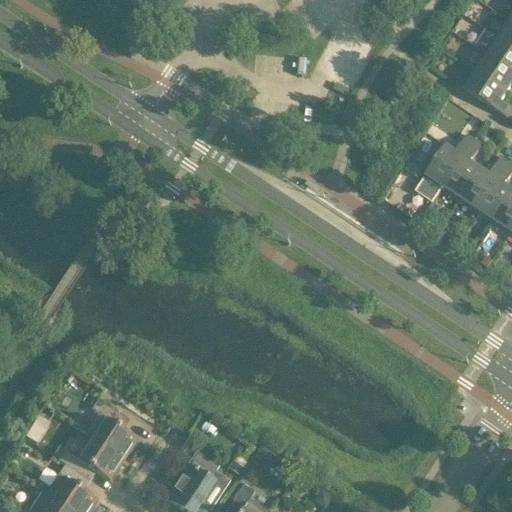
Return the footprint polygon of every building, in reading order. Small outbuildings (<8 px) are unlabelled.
[(496,40),(511,49),(511,25),(507,23),(496,40)] [(484,32),(474,47),(486,55),(485,56),(511,74),(511,49),(496,40),(484,32)] [(474,73),(506,94),(511,84),(511,74),(485,56),(474,73)] [(474,73),(463,91),(511,123),(511,110),(500,103),(506,94),(474,73)] [(444,149),(414,194),(432,205),(441,192),(474,142),(465,137),(454,155),(444,149)] [(441,192),(458,203),(479,172),(470,166),(482,148),(474,142),(441,192)] [(422,175),(431,157),(419,150),(409,169),(422,175)] [(488,178),(479,172),(458,203),(475,214),(508,165),(500,160),(488,178)] [(475,214),(492,226),(511,195),(511,194),(504,189),(511,176),(511,167),(508,165),(475,214)] [(511,195),(492,226),(509,237),(511,232),(511,195)] [(84,436),(89,439),(124,462),(138,441),(120,429),(126,420),(97,401),(90,412),(97,417),(84,436)] [(41,418),(32,437),(43,442),(51,423),(41,418)] [(110,483),(124,462),(89,439),(75,459),(64,452),(57,462),(63,466),(85,481),(92,471),(110,483)] [(260,448),(259,449),(252,460),(264,468),(271,457),(272,456),(260,448)] [(242,468),(232,462),(227,469),(237,476),(242,468)] [(208,479),(187,465),(164,500),(182,511),(194,511),(199,505),(209,511),(229,482),(214,471),(208,479)] [(63,466),(44,496),(67,511),(90,511),(97,502),(79,490),(85,481),(63,466)] [(267,511),(249,500),(253,494),(242,486),(223,511),(267,511)] [(320,492),(316,499),(317,506),(324,510),(331,499),(320,492)] [(67,511),(44,496),(40,494),(28,511),(67,511)]
